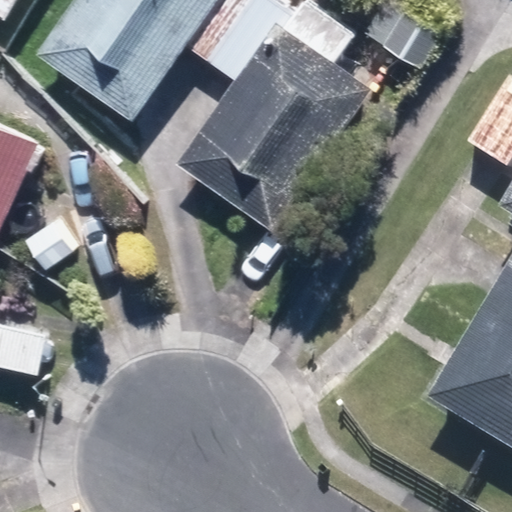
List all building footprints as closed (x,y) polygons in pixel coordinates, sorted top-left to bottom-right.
[(16,0),(0,0),(0,10),(8,15),(16,0)] [(180,163),(278,232),(382,85),(343,57),(362,32),(316,0),(306,0),(297,13),(278,0),(77,0),(41,51),(138,119),(191,45),(240,79),(180,163)] [(407,0),(389,0),(370,31),(426,67),(451,28),(407,0)] [(511,79),(470,148),(511,173),(511,172),(511,79)] [(0,363),(44,374),(55,330),(0,316),(0,242),(47,140),(0,118),(0,363)] [(511,270),(432,401),(511,449),(511,197),(502,214),(511,220),(511,270)]
